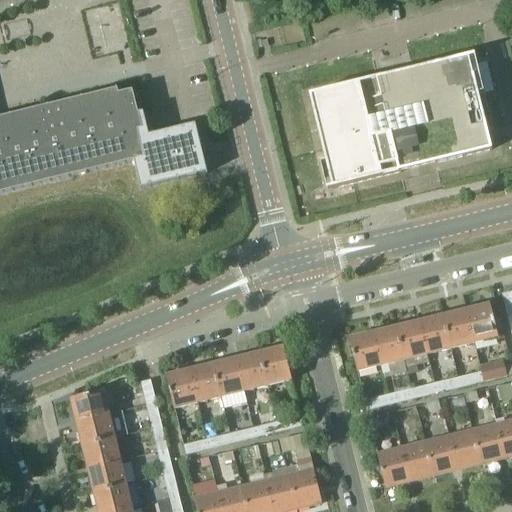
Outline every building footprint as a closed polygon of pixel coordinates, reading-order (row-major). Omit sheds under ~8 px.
[(469,57),(310,97),(325,160),(320,162),(325,181),(330,180),(333,190),(492,151),(487,132),(493,130),(488,112),(483,114),(469,57)] [(119,95),(118,90),(0,119),(0,195),(134,162),(141,190),(208,173),(196,126),(150,137),(147,128),(144,114),(139,115),(133,92),(119,95)] [(511,293),(502,295),(508,319),(511,317),(511,293)] [(491,306),(467,311),(475,344),(499,339),(491,306)] [(475,344),(467,311),(444,317),(452,350),(475,344)] [(444,317),(420,323),(428,356),(452,350),(444,317)] [(396,329),(404,362),(428,356),(420,323),(396,329)] [(396,329),(373,334),(381,368),(404,362),(396,329)] [(357,373),(381,368),(373,334),(349,340),(357,373)] [(267,387),(292,381),(293,381),(284,348),(259,354),(267,387)] [(244,393),(267,387),(259,354),(236,360),(244,393)] [(221,399),(244,393),(236,360),(213,366),(221,399)] [(481,366),(482,373),(485,383),(508,377),(504,360),(481,366)] [(198,404),(221,399),(213,366),(190,371),(198,404)] [(198,404),(190,371),(166,377),(175,410),(198,404)] [(459,379),(461,389),(485,383),(482,373),(459,379)] [(435,385),(437,394),(461,389),(459,379),(435,385)] [(141,384),(146,406),(156,404),(151,381),(141,384)] [(411,390),(414,400),(437,394),(435,385),(411,390)] [(388,396),(390,406),(414,400),(411,390),(388,396)] [(109,415),(104,393),(71,401),(76,423),(109,415)] [(466,395),(468,404),(479,401),(477,393),(466,395)] [(388,396),(366,402),(365,402),(367,411),(390,406),(388,396)] [(467,408),(464,396),(451,399),(454,411),(467,408)] [(439,402),(427,405),(429,414),(441,410),(439,402)] [(152,430),(162,427),(156,404),(146,406),(152,430)] [(76,423),(82,447),(115,439),(124,436),(120,419),(119,413),(109,415),(76,423)] [(276,424),(279,434),(303,428),(300,418),(276,424)] [(511,421),(497,426),(505,460),(511,458),(511,421)] [(276,424),(253,429),(256,439),(279,434),(276,424)] [(481,466),(505,460),(497,426),(473,432),(481,466)] [(152,430),(158,453),(168,451),(162,427),(152,430)] [(256,439),(253,429),(230,435),(232,445),(256,439)] [(481,466),(473,432),(449,437),(457,472),(481,466)] [(230,435),(207,440),(209,451),(232,445),(230,435)] [(314,471),(305,435),(296,437),(299,450),(295,451),(300,474),(314,471)] [(434,478),(457,472),(449,437),(425,443),(434,478)] [(119,454),(115,439),(82,447),(88,470),(121,462),(121,463),(130,461),(128,451),(119,454)] [(186,456),(209,451),(207,440),(184,446),(186,456)] [(267,446),(269,457),(280,454),(278,443),(267,446)] [(410,484),(434,478),(425,443),(401,449),(410,484)] [(410,484),(401,449),(377,455),(386,489),(410,484)] [(164,477),(174,474),(168,451),(158,453),(164,477)] [(233,453),(222,455),(224,463),(235,460),(233,453)] [(121,462),(88,470),(93,494),(126,486),(121,463),(121,462)] [(300,474),(290,477),(298,511),(322,505),(314,471),(300,474)] [(164,477),(170,500),(179,498),(174,474),(164,477)] [(273,511),(295,511),(298,511),(290,477),(266,483),(273,511)] [(273,511),(266,483),(242,489),(247,511),(273,511)] [(126,486),(93,494),(97,511),(121,511),(132,509),(126,486)] [(222,511),(247,511),(242,489),(218,494),(222,511)] [(197,511),(222,511),(218,494),(194,500),(197,511)] [(170,500),(172,511),(182,511),(179,498),(170,500)]
